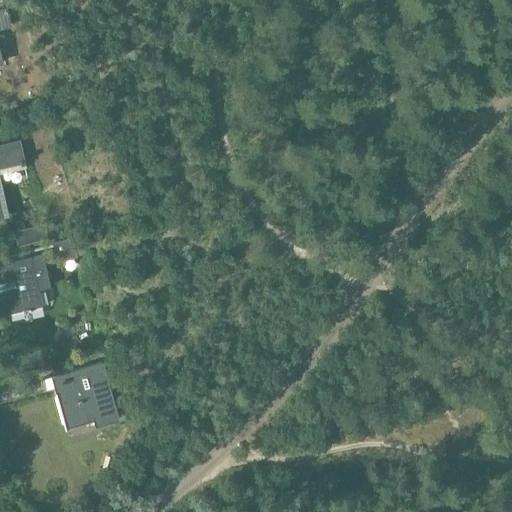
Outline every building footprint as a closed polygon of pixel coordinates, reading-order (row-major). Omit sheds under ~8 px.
[(0,63),(3,63),(0,52),(0,29),(11,28),(7,9),(0,10),(0,63)] [(0,143),(0,216),(8,215),(0,179),(0,172),(26,167),(19,139),(0,143)] [(43,225),(14,235),(19,249),(48,239),(43,225)] [(73,239),(53,243),(57,262),(77,257),(73,239)] [(31,258),(0,265),(0,315),(0,316),(42,306),(39,290),(50,287),(43,255),(31,258)] [(100,363),(54,376),(58,392),(54,393),(64,429),(65,429),(64,425),(91,417),(94,427),(118,421),(114,406),(112,407),(100,365),(101,365),(100,363)]
